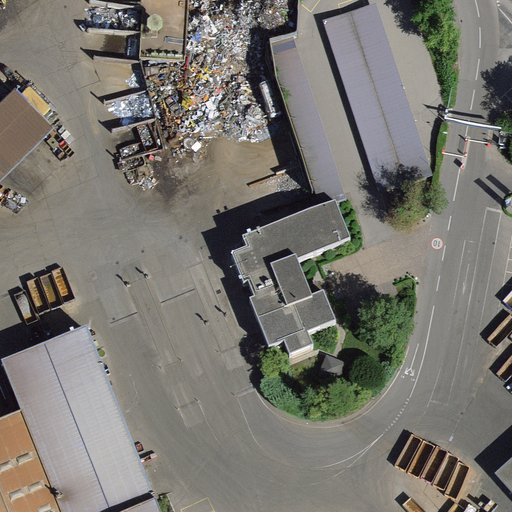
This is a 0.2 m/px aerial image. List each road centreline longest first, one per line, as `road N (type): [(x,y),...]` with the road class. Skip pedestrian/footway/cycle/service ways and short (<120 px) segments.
road 1 (residential): [(472,0),(480,66),(425,383)]
road 2 (unknown): [(112,197),(0,242)]
